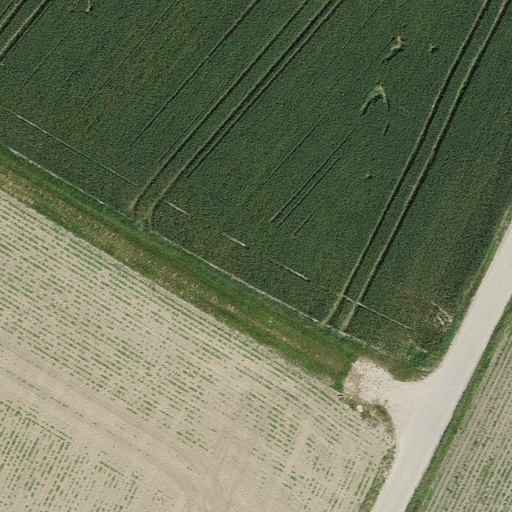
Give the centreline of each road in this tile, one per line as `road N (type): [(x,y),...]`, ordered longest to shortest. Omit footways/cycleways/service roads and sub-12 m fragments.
road 1 (track): [(0,170),(435,429)]
road 2 (track): [(511,276),(394,511)]
